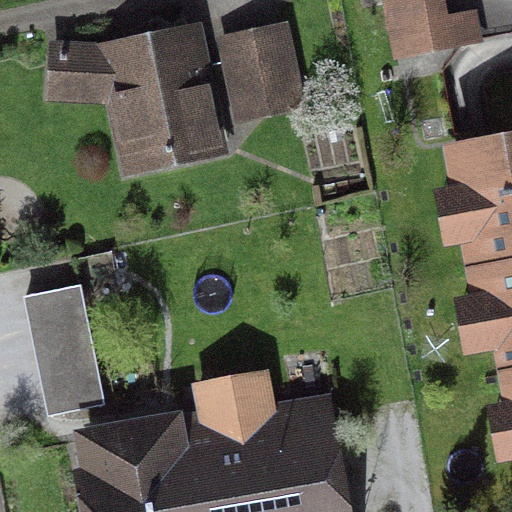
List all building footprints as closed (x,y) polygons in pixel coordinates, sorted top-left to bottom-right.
[(409,0),(391,4),(401,55),(475,40),(470,14),(441,19),(437,0),(409,0)] [(284,33),(225,45),(239,114),(298,101),(284,33)] [(192,37),(110,54),(132,162),(215,145),(192,37)] [(511,139),(451,151),(459,196),(479,193),(491,201),(494,216),(486,228),(466,232),(480,305),(499,301),(511,309),(511,315),(511,327),(506,337),(499,338),(511,407),(511,139)] [(79,287),(25,297),(46,414),(101,403),(79,287)] [(205,417),(85,440),(97,511),(348,511),(328,403),(270,413),(263,374),(199,386),(205,417)]
